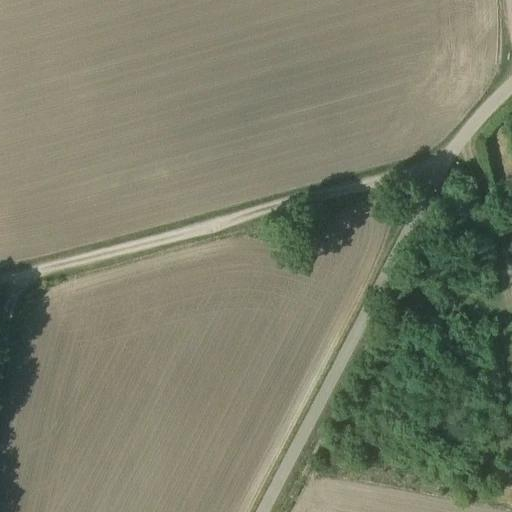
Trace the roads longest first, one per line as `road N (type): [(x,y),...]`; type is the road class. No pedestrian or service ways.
road 1 (unclassified): [(260,511),(438,168),(511,82)]
road 2 (track): [(438,168),(18,277)]
